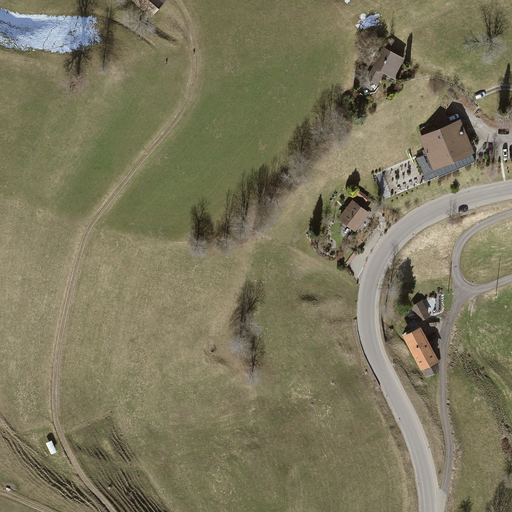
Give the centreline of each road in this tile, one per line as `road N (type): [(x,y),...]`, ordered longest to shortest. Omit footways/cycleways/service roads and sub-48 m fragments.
road 1 (track): [(110,511),(69,458),(54,423),(53,382),(66,301),(90,228),(192,87),(191,30),(175,0)]
road 2 (tertiary): [(430,511),(410,426),(364,326),(367,291),(382,255),(407,226),(439,208),(511,188)]
road 3 (unclassified): [(433,511),(450,460),(441,379),(459,293)]
road 4 (track): [(474,293),(468,341),(511,416)]
